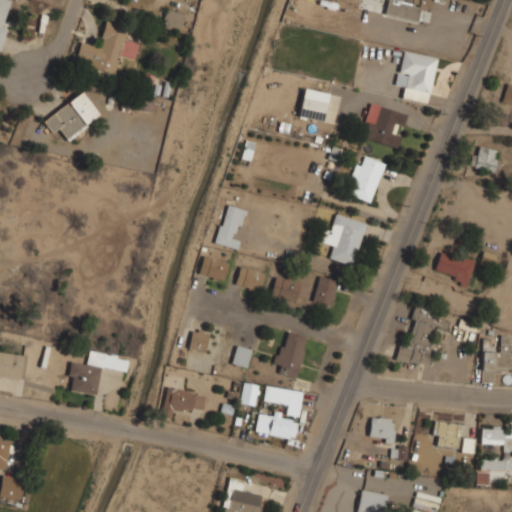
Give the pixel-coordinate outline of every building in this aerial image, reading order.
[(0,0),(0,38),(10,0),(0,0)] [(419,4),(403,0),(385,0),(382,12),(415,21),(419,4)] [(182,12),(165,7),(159,25),(176,30),(182,12)] [(138,39),(124,37),(127,24),(103,20),(99,43),(78,39),(75,55),(88,57),(86,67),(115,72),(118,55),(134,58),(138,39)] [(435,55),(401,49),(397,72),(406,74),(401,98),(427,102),(435,55)] [(511,83),(505,82),(500,101),(511,104),(511,83)] [(328,92),(302,86),(296,115),(321,121),(328,92)] [(67,139),(99,112),(79,88),(41,121),(52,134),(58,129),(67,139)] [(359,137),(397,146),(405,111),(367,102),(359,137)] [(494,171),(499,150),(474,144),(469,166),(494,171)] [(348,193),(368,201),(383,162),(363,154),(348,193)] [(237,248),(239,238),(236,237),(243,208),(223,203),(213,242),(237,248)] [(365,221),(336,213),(331,228),(323,226),(318,243),(328,246),(325,257),(353,265),(365,221)] [(472,259),(438,250),(432,272),(466,282),(472,259)] [(494,254),(482,250),(478,262),(490,266),(494,254)] [(221,280),(227,262),(202,253),(195,272),(221,280)] [(263,272),(239,264),(233,283),(258,291),(263,272)] [(293,301),(299,282),(273,274),(267,293),(293,301)] [(337,280),(318,274),(310,300),(329,306),(337,280)] [(426,366),(436,327),(445,330),(448,320),(428,315),(430,308),(414,304),(404,343),(398,341),(393,358),(426,366)] [(185,346),(204,350),(208,331),(190,327),(185,346)] [(297,376),(304,334),(281,330),(274,372),(297,376)] [(511,351),(508,351),(508,334),(498,334),(498,345),(480,345),(480,381),(492,381),(492,370),(511,370),(511,351)] [(250,348),(235,343),(229,362),(245,367),(250,348)] [(124,371),(127,356),(86,349),(84,363),(69,360),(64,389),(95,394),(99,366),(124,371)] [(23,353),(0,350),(0,375),(20,377),(23,353)] [(258,384),(242,380),(238,401),(253,405),(258,384)] [(300,390),(264,384),(261,401),(286,405),(284,414),(257,409),(253,431),(293,437),(300,390)] [(201,411),(204,392),(164,386),(160,417),(168,418),(170,407),(201,411)] [(388,457),(405,458),(406,444),(391,443),(392,417),(368,415),(367,438),(389,439),(388,457)] [(461,423),(432,419),(429,443),(458,447),(461,423)] [(511,450),(511,436),(503,436),(503,424),(479,424),(479,443),(501,443),(501,450),(511,450)] [(0,468),(4,469),(9,439),(0,437),(0,468)] [(459,452),(471,453),(472,439),(461,437),(459,452)] [(506,457),(478,457),(478,469),(506,469),(506,457)] [(0,496),(18,502),(25,480),(1,473),(0,476),(0,496)] [(487,485),(487,473),(475,473),(474,484),(487,485)] [(255,511),(259,493),(240,489),(242,479),(227,475),(219,511),(255,511)] [(355,511),(376,511),(377,511),(382,511),(386,492),(359,488),(355,511)]
